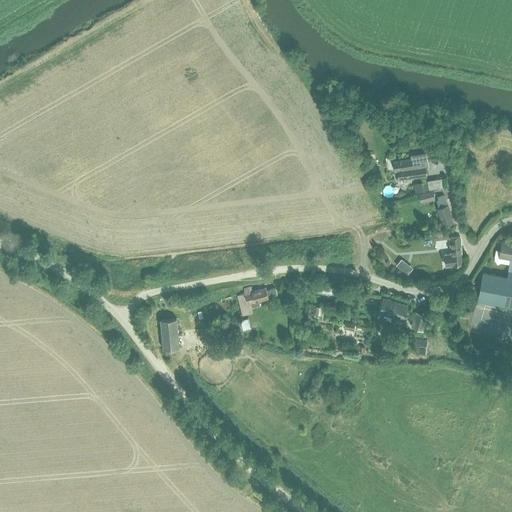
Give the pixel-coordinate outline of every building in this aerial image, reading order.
[(412,157),(394,160),(396,171),(398,170),(399,179),(425,176),(424,165),(429,164),(427,150),(411,153),(412,157)] [(416,192),(429,190),(427,181),(414,184),(416,192)] [(419,194),(422,202),(435,198),(432,190),(419,194)] [(437,208),(443,226),(453,223),(444,194),(437,196),(438,199),(436,199),(438,207),(437,208)] [(447,231),(433,233),(434,239),(448,237),(447,231)] [(446,265),(452,264),(462,263),(459,236),(449,238),(451,253),(445,254),(446,265)] [(511,243),(502,241),(500,251),(505,252),(504,258),(511,259),(511,243)] [(402,259),(397,265),(403,269),(408,263),(402,259)] [(511,277),(482,272),(477,299),(511,305),(511,277)] [(245,293),(237,295),(240,305),(254,301),(255,302),(269,298),(269,297),(277,295),(275,288),(267,290),(266,287),(253,291),(252,286),(244,288),(245,293)] [(382,298),(378,311),(398,317),(397,321),(402,322),(403,319),(407,305),(382,298)] [(232,299),(214,302),(216,311),(233,308),(232,299)] [(210,304),(203,306),(207,321),(213,320),(210,304)] [(427,316),(415,312),(411,326),(423,329),(427,316)] [(176,318),(160,320),(162,349),(165,348),(166,356),(173,356),(173,349),(178,348),(176,318)] [(244,330),(251,328),(248,319),(241,321),(244,330)]
